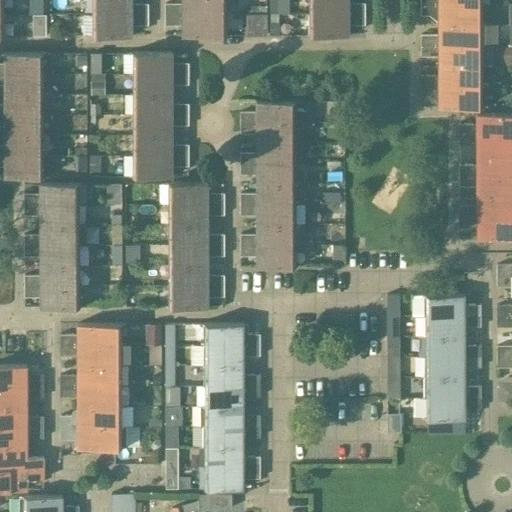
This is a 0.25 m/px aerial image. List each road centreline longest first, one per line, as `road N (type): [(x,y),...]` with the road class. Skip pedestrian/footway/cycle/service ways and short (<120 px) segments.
road 1 (residential): [(0,319),(51,319),(54,490)]
road 2 (residential): [(276,304),(354,303),(354,284),(414,281),(424,259),(450,258)]
road 3 (residential): [(278,511),(276,304)]
